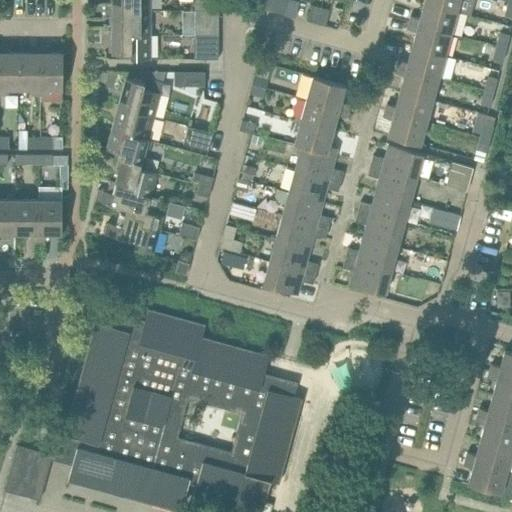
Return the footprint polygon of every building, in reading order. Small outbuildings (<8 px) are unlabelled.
[(112,0),(113,4),(131,4),(131,10),(150,10),(149,0),(112,0)] [(219,11),(218,0),(194,0),(195,11),(219,11)] [(274,12),(277,0),(267,0),(265,9),(274,12)] [(287,0),(277,0),(274,12),(284,14),(287,0)] [(456,11),(459,0),(424,0),(424,2),(456,11)] [(450,33),(456,11),(424,2),(419,18),(411,15),(409,22),(450,33)] [(150,34),(150,10),(131,10),(131,4),(113,4),(113,28),(131,28),(131,34),(150,34)] [(316,23),(320,8),(311,5),(307,21),(316,23)] [(330,10),(320,8),(316,23),(325,26),(330,10)] [(218,35),(219,11),(195,11),(194,35),(218,35)] [(444,55),(450,33),(409,22),(407,29),(416,31),(412,46),(444,55)] [(150,59),(150,34),(131,34),(131,28),(113,28),(113,53),(130,53),(130,59),(150,59)] [(505,48),(509,34),(500,32),(496,46),(505,48)] [(218,59),(218,35),(194,35),(194,59),(218,59)] [(18,89),(19,52),(6,52),(6,46),(0,46),(0,91),(8,92),(8,88),(18,89)] [(40,92),(40,46),(31,46),(31,52),(19,52),(18,89),(30,89),(30,92),(40,92)] [(62,88),(63,52),(49,52),(50,46),(40,46),(40,92),(50,92),(50,88),(62,88)] [(438,77),(444,55),(412,46),(408,62),(399,59),(397,66),(438,77)] [(501,62),(505,48),(496,46),(492,60),(501,62)] [(432,99),(438,77),(397,66),(395,73),(404,75),(400,90),(432,99)] [(128,70),(126,77),(145,82),(147,77),(164,81),(166,71),(128,70)] [(269,79),(254,75),(251,84),(266,88),(269,79)] [(345,85),(312,76),(306,99),(348,110),(349,103),(341,101),(345,85)] [(493,92),(497,78),(488,76),(484,90),(493,92)] [(126,77),(120,101),(137,105),(136,111),(154,116),(164,81),(147,77),(145,82),(126,77)] [(264,97),(266,88),(251,84),(249,93),(264,97)] [(426,121),(432,99),(400,90),(395,106),(387,103),(385,110),(426,121)] [(489,106),(493,92),(484,90),(480,104),(489,106)] [(346,117),(348,110),(306,99),(300,121),(333,130),(337,114),(346,117)] [(137,105),(120,101),(113,124),(131,129),(129,134),(148,139),(154,116),(136,111),(137,105)] [(420,144),(426,121),(385,110),(383,116),(392,119),(387,135),(420,144)] [(489,138),(493,124),(495,117),(477,112),(471,133),(480,136),(489,138)] [(213,133),(216,122),(203,119),(200,129),(213,133)] [(256,124),(242,119),(239,129),(253,133),(256,124)] [(329,145),(333,130),(300,121),(293,143),(299,145),(330,154),(335,155),(337,147),(329,145)] [(131,129),(113,124),(107,147),(124,152),(122,157),(142,163),(146,164),(153,140),(148,139),(129,134),(131,129)] [(208,150),(213,133),(200,129),(188,126),(183,143),(208,150)] [(0,148),(9,148),(10,136),(0,136),(0,148)] [(483,161),(489,138),(480,136),(474,159),(483,161)] [(40,148),(40,137),(27,137),(27,148),(40,148)] [(62,137),(40,137),(40,148),(62,149),(62,137)] [(423,153),(388,144),(388,145),(393,146),(390,159),(373,155),(370,165),(416,177),(423,153)] [(327,167),(330,154),(299,145),(293,168),(341,181),(343,171),(327,167)] [(39,164),(39,155),(15,155),(16,171),(23,171),(23,164),(39,164)] [(54,165),(54,155),(39,155),(39,164),(54,165)] [(141,168),(142,163),(122,157),(116,180),(133,185),(132,191),(150,196),(157,173),(141,168)] [(444,185),(466,191),(473,167),(451,161),(444,185)] [(410,200),(416,177),(370,165),(367,174),(384,179),(381,192),(410,200)] [(338,191),(341,181),(293,168),(287,191),(317,200),(321,186),(338,191)] [(211,187),(213,177),(201,174),(198,184),(211,187)] [(159,199),(150,196),(132,191),(133,185),(116,180),(112,193),(98,189),(95,200),(126,209),(125,214),(143,219),(142,224),(152,227),(159,199)] [(208,197),(211,187),(198,184),(195,193),(208,197)] [(0,232),(15,233),(15,199),(15,189),(0,189),(0,232)] [(314,213),(317,200),(287,191),(281,215),(328,227),(331,217),(314,213)] [(404,224),(410,200),(381,192),(377,205),(360,201),(357,211),(404,224)] [(38,242),(38,199),(15,199),(15,233),(31,233),(31,242),(38,242)] [(62,199),(38,199),(38,242),(45,242),(45,233),(62,233),(62,199)] [(169,201),(165,214),(181,219),(185,205),(169,201)] [(434,207),(429,223),(455,230),(460,215),(434,207)] [(397,247),(404,224),(357,211),(355,220),(371,225),(368,239),(397,247)] [(158,229),(152,227),(142,224),(143,219),(125,214),(121,226),(107,222),(104,234),(135,242),(134,248),(152,253),(158,229)] [(325,237),(328,227),(281,215),(275,238),(305,246),(308,233),(325,237)] [(196,240),(200,227),(182,222),(179,235),(196,240)] [(235,227),(226,224),(220,247),(243,254),(243,253),(240,252),(242,243),(232,240),(235,227)] [(301,259),(305,246),(275,238),(269,261),(315,274),(318,264),(301,259)] [(391,270),(397,247),(368,239),(364,252),(347,247),(345,257),(391,270)] [(234,256),(224,253),(221,264),(231,267),(234,256)] [(440,284),(447,261),(422,254),(416,277),(440,284)] [(385,294),(391,270),(345,257),(342,267),(359,272),(356,284),(350,283),(350,284),(385,294)] [(187,275),(190,263),(178,260),(175,271),(187,275)] [(313,284),(315,274),(269,261),(263,285),(297,294),(298,293),(292,292),(296,279),(313,284)] [(302,399),(302,398),(291,395),(294,385),(263,377),(269,354),(268,354),(267,355),(201,337),(205,323),(204,323),(203,325),(149,310),(149,308),(148,308),(143,325),(132,322),(133,318),(115,313),(111,326),(95,321),(64,434),(88,441),(86,448),(77,446),(68,480),(180,511),(185,493),(254,511),(260,511),(269,482),(278,484),(295,418),(300,398),(302,399)] [(511,351),(504,350),(500,366),(491,363),(490,370),(511,375),(511,351)] [(511,399),(511,375),(490,370),(488,377),(496,379),(492,394),(511,399)] [(511,399),(492,394),(488,410),(479,407),(477,414),(511,423),(511,399)] [(511,423),(477,414),(475,421),(484,423),(480,439),(511,447),(511,423)] [(511,449),(511,447),(480,439),(476,454),(467,451),(465,459),(506,470),(511,449)] [(40,499),(52,454),(40,451),(28,496),(40,499)] [(506,470),(465,459),(463,465),(472,467),(468,483),(500,492),(506,470)] [(263,502),(260,511),(269,511),(272,504),(263,502)]
